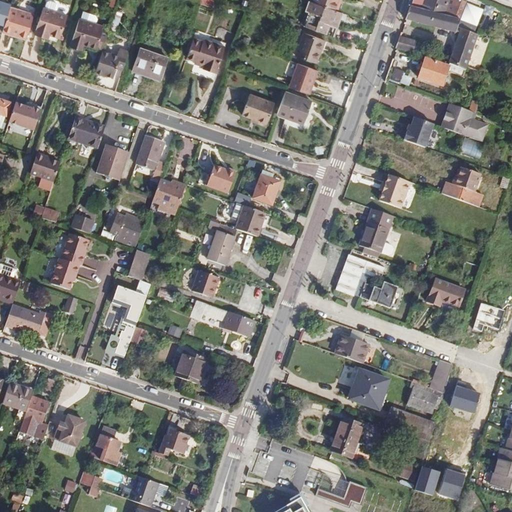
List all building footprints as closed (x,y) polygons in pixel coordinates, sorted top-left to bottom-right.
[(314,0),(313,4),(334,12),(338,0),(314,0)] [(466,3),(457,0),(414,0),(412,7),(411,7),(407,20),(456,32),(460,20),(466,4),(466,3)] [(43,8),(34,34),(45,38),(46,34),(50,35),(60,38),(67,16),(56,12),(58,6),(57,3),(50,1),(47,2),(45,9),(43,8)] [(334,12),(313,4),(309,3),(306,11),(308,11),(303,27),(326,35),(329,25),(337,27),(341,14),(337,13),(334,12)] [(484,11),(466,4),(460,20),(478,27),(484,11)] [(12,32),(27,36),(34,15),(10,8),(2,32),(11,35),(12,32)] [(96,16),(83,12),(80,20),(96,25),(97,20),(96,16)] [(84,46),(96,50),(97,49),(102,51),(107,36),(102,34),(104,28),(96,25),(80,20),(79,20),(70,48),(82,52),(84,46)] [(466,71),(478,35),(461,29),(449,64),(466,71)] [(0,48),(7,51),(11,36),(3,33),(0,43),(0,48)] [(324,40),(304,33),(296,56),(316,63),(324,40)] [(395,50),(413,55),(416,42),(400,37),(395,50)] [(195,63),(204,66),(203,69),(216,73),(225,46),(214,43),(213,45),(202,41),(193,39),(189,51),(187,58),(195,61),(195,63)] [(114,77),(117,67),(123,69),(129,52),(119,49),(117,56),(102,51),(95,73),(103,76),(104,73),(104,72),(107,73),(107,74),(114,77)] [(133,69),(160,79),(167,59),(140,49),(133,69)] [(449,67),(425,59),(418,79),(442,87),(449,67)] [(317,71),(297,64),(288,88),(308,95),(317,71)] [(404,72),(396,68),(391,80),(400,83),(404,72)] [(312,102),(285,93),(277,115),(304,124),(312,102)] [(241,116),(251,119),(250,121),(266,127),(274,104),(249,95),(241,116)] [(0,121),(3,123),(10,104),(0,100),(0,121)] [(472,102),(470,111),(472,112),(476,114),(479,104),(472,102)] [(472,112),(470,111),(449,104),(441,127),(482,142),(488,125),(470,119),(472,112)] [(98,149),(105,128),(83,121),(84,118),(76,116),(68,138),(98,149)] [(24,146),(33,121),(23,117),(14,142),(24,146)] [(433,125),(414,118),(411,126),(409,132),(406,131),(403,140),(424,148),(433,125)] [(155,162),(162,142),(146,137),(136,165),(155,172),(153,178),(160,181),(165,165),(158,163),(155,162)] [(458,150),(478,155),(482,144),(462,138),(458,150)] [(24,146),(14,142),(12,147),(22,151),(24,146)] [(164,143),(162,142),(155,162),(158,163),(164,143)] [(126,153),(108,146),(107,150),(125,156),(126,153)] [(119,182),(128,157),(125,156),(107,150),(104,149),(96,173),(103,176),(105,173),(112,175),(111,179),(119,182)] [(53,182),(60,163),(44,158),(45,156),(37,154),(30,174),(53,182)] [(227,171),(214,167),(207,187),(228,194),(236,172),(227,169),(227,171)] [(475,192),(481,175),(460,167),(454,185),(446,182),(441,195),(479,209),(484,196),(475,192)] [(410,183),(388,175),(385,183),(384,183),(381,189),(382,192),(379,201),(400,209),(410,183)] [(261,176),(253,199),(271,205),(279,183),(271,180),(261,176)] [(510,179),(503,176),(500,185),(507,187),(510,179)] [(175,215),(186,186),(175,182),(174,185),(171,184),(160,180),(153,202),(160,205),(167,207),(165,212),(175,215)] [(167,207),(160,205),(158,212),(164,214),(165,212),(167,207)] [(244,206),(235,230),(238,231),(257,237),(265,214),(244,206)] [(56,223),(59,212),(45,207),(41,218),(56,223)] [(380,253),(381,254),(389,257),(392,255),(394,249),(393,246),(385,243),(394,217),(372,209),(359,246),(365,248),(380,253)] [(144,224),(127,217),(117,213),(109,234),(116,237),(115,240),(135,248),(144,224)] [(145,221),(129,215),(127,217),(144,224),(145,221)] [(88,234),(92,221),(75,216),(71,228),(88,234)] [(238,231),(235,230),(210,221),(208,228),(217,231),(207,260),(225,266),(238,231)] [(113,237),(102,233),(100,238),(112,242),(113,237)] [(61,260),(79,266),(81,266),(84,255),(83,255),(88,241),(69,235),(61,260)] [(285,243),(286,238),(273,235),(272,240),(285,243)] [(380,253),(365,248),(362,253),(378,259),(380,253)] [(151,255),(136,250),(135,255),(149,260),(151,255)] [(141,282),(149,260),(135,255),(127,277),(141,282)] [(366,284),(369,276),(380,280),(384,268),(349,255),(336,291),(354,297),(354,296),(390,309),(398,288),(383,282),(381,290),(366,284)] [(79,266),(61,260),(59,259),(51,284),(69,291),(74,276),(75,277),(79,266)] [(0,298),(13,303),(20,282),(13,279),(15,271),(14,269),(0,264),(0,298)] [(210,292),(214,293),(219,278),(199,271),(192,292),(208,298),(210,292)] [(435,278),(426,302),(440,307),(442,302),(459,308),(465,289),(435,278)] [(29,293),(32,284),(26,282),(23,290),(29,293)] [(72,314),(77,300),(69,297),(64,311),(72,314)] [(224,328),(249,337),(255,322),(196,301),(192,311),(226,323),(224,328)] [(504,311),(480,304),(473,330),(481,332),(483,326),(499,331),(504,311)] [(37,313),(12,305),(5,327),(15,330),(15,332),(20,334),(21,332),(22,332),(24,328),(38,333),(44,313),(41,311),(40,312),(38,311),(37,313)] [(126,333),(130,319),(127,317),(128,314),(120,311),(118,317),(114,329),(126,333)] [(107,327),(111,315),(103,312),(99,324),(107,327)] [(51,315),(44,313),(38,333),(45,335),(51,315)] [(118,317),(111,315),(107,327),(114,329),(118,317)] [(182,330),(172,326),(169,334),(179,338),(182,330)] [(148,331),(135,327),(130,341),(143,346),(148,331)] [(369,345),(341,335),(334,355),(362,364),(369,345)] [(208,359),(184,351),(175,376),(198,385),(208,359)] [(439,361),(429,388),(439,391),(443,393),(452,365),(439,361)] [(378,409),(389,380),(363,371),(356,389),(353,387),(349,399),(378,409)] [(2,404),(26,412),(32,396),(33,391),(9,383),(2,404)] [(439,391),(429,388),(415,383),(407,405),(432,413),(439,391)] [(481,392),(455,385),(449,406),(474,413),(481,392)] [(32,396),(26,412),(24,418),(19,433),(33,437),(38,422),(42,424),(49,402),(32,396)] [(434,422),(391,407),(384,425),(417,437),(428,441),(434,422)] [(60,423),(58,429),(54,439),(76,446),(85,421),(68,416),(65,425),(60,423)] [(351,458),(363,425),(342,418),(331,451),(351,458)] [(103,426),(99,438),(120,445),(121,442),(114,439),(117,431),(103,426)] [(170,429),(168,436),(165,435),(159,453),(166,456),(169,449),(183,454),(189,436),(170,429)] [(423,459),(428,441),(417,437),(411,455),(423,459)] [(120,445),(99,438),(97,445),(104,448),(103,452),(93,449),(91,455),(101,458),(100,459),(116,465),(120,453),(117,452),(120,445)] [(498,460),(496,467),(511,471),(511,451),(506,450),(500,448),(497,459),(498,460)] [(416,491),(432,496),(440,472),(423,467),(416,491)] [(511,471),(496,467),(494,474),(493,474),(490,485),(511,491),(511,471)] [(459,502),(466,475),(445,470),(438,496),(459,502)] [(94,476),(85,473),(81,485),(90,488),(94,476)] [(90,488),(99,491),(103,479),(94,476),(90,488)] [(129,501),(150,508),(154,495),(162,497),(164,496),(167,488),(137,478),(129,501)] [(68,480),(65,491),(75,493),(78,483),(68,480)] [(366,490),(349,484),(343,501),(317,491),(314,498),(347,510),(350,503),(359,506),(366,490)] [(87,511),(92,511),(99,491),(90,488),(87,497),(86,501),(83,500),(80,509),(87,511)]
